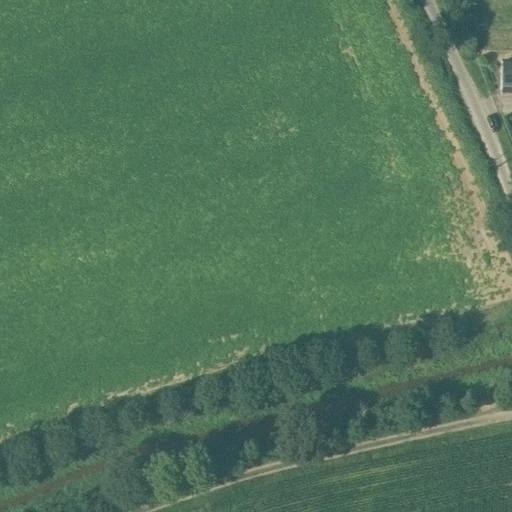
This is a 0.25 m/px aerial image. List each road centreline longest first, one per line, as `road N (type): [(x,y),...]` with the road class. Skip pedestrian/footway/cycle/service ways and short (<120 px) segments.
road 1 (track): [(511,419),(233,476),(131,511)]
road 2 (residential): [(428,0),(511,197)]
